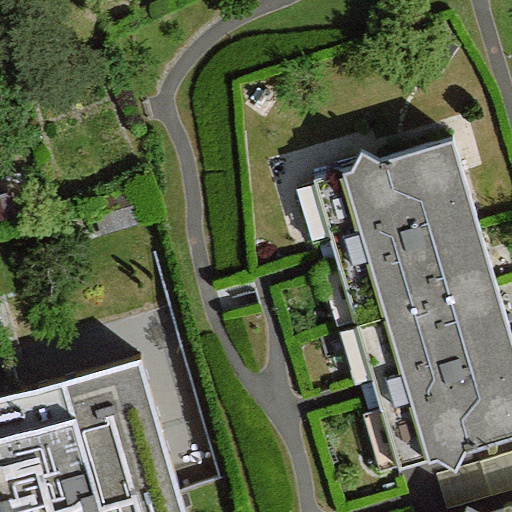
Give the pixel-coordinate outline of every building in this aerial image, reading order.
[(354,167),(317,177),(336,242),(341,259),(360,322),(499,281),(455,137),(384,158),(364,148),(354,167)] [(145,219),(136,191),(89,206),(97,234),(145,219)] [(511,434),(511,327),(499,281),(360,322),(375,372),(381,391),(403,467),(441,456),(458,465),(468,447),(511,434)] [(0,356),(0,391),(27,384),(18,352),(0,356)] [(173,511),(131,375),(0,416),(0,511),(173,511)] [(511,486),(511,450),(440,472),(450,505),(511,486)]
